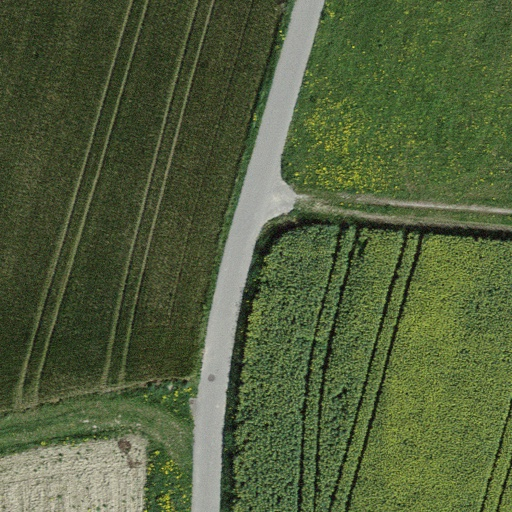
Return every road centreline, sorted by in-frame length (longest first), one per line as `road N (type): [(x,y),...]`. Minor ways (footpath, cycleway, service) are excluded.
road 1 (track): [(311,0),(230,294),(206,453),(206,511)]
road 2 (track): [(511,218),(254,200)]
road 3 (track): [(206,453),(150,424),(95,418),(0,437)]
